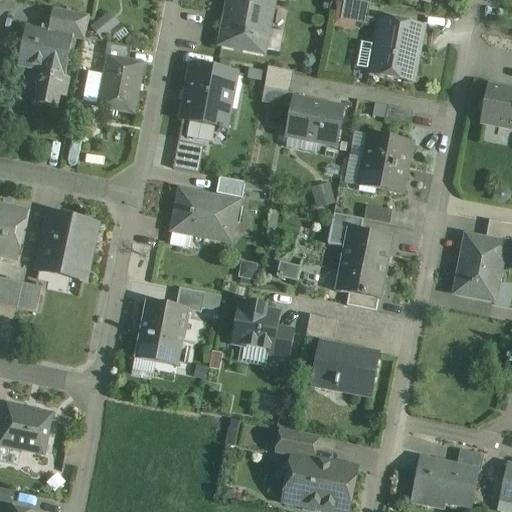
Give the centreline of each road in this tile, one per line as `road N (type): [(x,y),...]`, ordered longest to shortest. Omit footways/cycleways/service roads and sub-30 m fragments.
road 1 (residential): [(376,511),(474,0)]
road 2 (residential): [(132,195),(70,511)]
road 3 (residential): [(171,0),(132,195)]
road 4 (residential): [(132,195),(0,167)]
